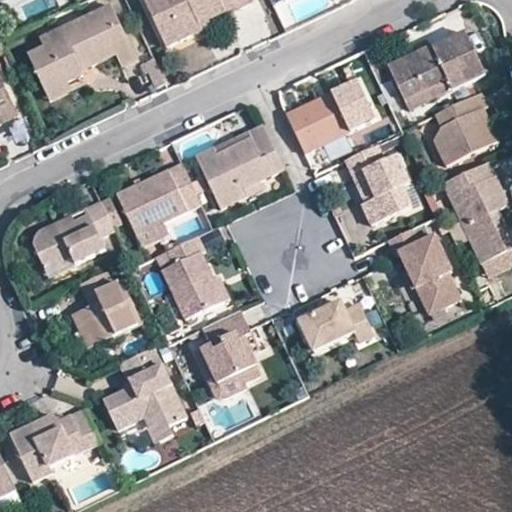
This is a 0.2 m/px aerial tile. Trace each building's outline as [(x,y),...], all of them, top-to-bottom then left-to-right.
[(145,0),(166,45),(202,28),(200,24),(209,19),(205,10),(222,2),(227,11),(227,13),(252,0),(145,0)] [(209,19),(227,11),(222,2),(205,10),(209,19)] [(136,56),(111,3),(40,38),(44,48),(28,55),(41,82),(63,72),(68,81),(83,74),(80,67),(78,63),(89,58),(91,63),(114,51),(120,63),(136,56)] [(212,24),(209,19),(200,24),(202,28),(212,24)] [(388,66),(405,101),(447,80),(451,90),(484,74),(464,33),(433,48),(431,44),(424,48),(427,56),(421,60),(417,51),(388,66)] [(417,51),(421,60),(427,56),(424,48),(417,51)] [(80,67),(91,63),(89,58),(78,63),(80,67)] [(86,80),(83,74),(68,81),(63,72),(41,82),(49,98),(86,80)] [(0,123),(2,128),(20,119),(0,75),(0,123)] [(289,115),(308,153),(374,121),(356,83),(328,97),(320,100),(289,115)] [(318,95),(320,100),(328,97),(326,91),(318,95)] [(434,142),(445,164),(497,139),(487,118),(480,121),(476,112),(483,109),(487,106),(480,91),(434,114),(440,128),(434,142)] [(476,112),(480,121),(487,118),(483,109),(476,112)] [(198,157),(223,209),(246,197),(242,190),(259,182),(287,168),(265,124),(248,132),(251,138),(215,155),(213,149),(198,157)] [(213,149),(215,155),(251,138),(248,132),(213,149)] [(362,205),(372,224),(411,205),(403,188),(411,185),(397,157),(385,162),(377,145),(344,161),(353,178),(363,173),(376,198),(364,204),(362,205)] [(487,162),(444,182),(480,261),(510,247),(511,245),(511,240),(506,228),(497,233),(488,214),(497,210),(508,205),(487,162)] [(202,204),(183,163),(117,195),(135,237),(137,236),(164,223),(202,204)] [(353,178),(364,204),(376,198),(363,173),(353,178)] [(242,190),(246,197),(263,189),(259,182),(242,190)] [(34,243),(46,272),(72,258),(75,265),(105,251),(99,239),(116,231),(102,201),(86,209),(88,214),(58,228),(55,224),(41,231),(34,243)] [(55,224),(58,228),(88,214),(86,209),(55,224)] [(488,214),(497,233),(506,228),(497,210),(488,214)] [(137,236),(142,247),(169,234),(164,223),(137,236)] [(415,284),(430,313),(461,298),(449,274),(452,273),(435,235),(420,242),(413,227),(387,239),(395,255),(400,253),(410,274),(413,272),(418,282),(415,284)] [(162,271),(185,319),(225,299),(214,278),(194,237),(166,251),(173,265),(162,271)] [(511,251),(510,247),(480,261),(489,281),(511,269),(511,251)] [(46,272),(49,278),(75,265),(72,258),(46,272)] [(85,329),(93,346),(142,323),(122,280),(116,282),(110,270),(81,284),(86,297),(95,293),(99,301),(91,305),(72,314),(80,332),(85,329)] [(410,274),(415,284),(418,282),(413,272),(410,274)] [(214,278),(225,299),(230,297),(219,276),(214,278)] [(86,297),(91,305),(99,301),(95,293),(86,297)] [(299,323),(307,338),(319,333),(325,347),(355,333),(360,343),(374,336),(362,310),(349,316),(346,309),(342,302),(299,323)] [(346,309),(349,316),(362,310),(358,304),(346,309)] [(197,352),(211,381),(217,377),(220,384),(242,374),(247,383),(266,373),(258,357),(250,361),(247,355),(255,351),(246,332),(252,330),(242,309),(204,326),(213,344),(197,352)] [(80,332),(88,348),(93,346),(85,329),(80,332)] [(246,332),(255,351),(261,348),(252,330),(246,332)] [(307,338),(314,353),(325,347),(319,333),(307,338)] [(143,419),(155,445),(174,436),(169,426),(187,418),(153,347),(118,364),(127,382),(130,390),(127,392),(104,402),(118,430),(143,419)] [(247,355),(250,361),(258,357),(255,351),(247,355)] [(211,381),(218,396),(228,399),(250,389),(247,383),(242,374),(220,384),(217,377),(211,381)] [(11,436),(34,482),(52,474),(50,468),(103,442),(87,408),(58,423),(54,415),(11,436)] [(0,501),(1,501),(0,499),(0,497),(18,489),(0,450),(0,501)]
